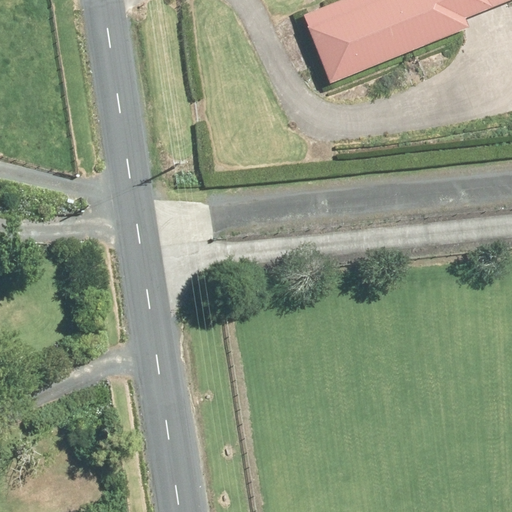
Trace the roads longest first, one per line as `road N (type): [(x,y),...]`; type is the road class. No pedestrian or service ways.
road 1 (unclassified): [(104,0),(180,511)]
road 2 (track): [(146,278),(511,237)]
